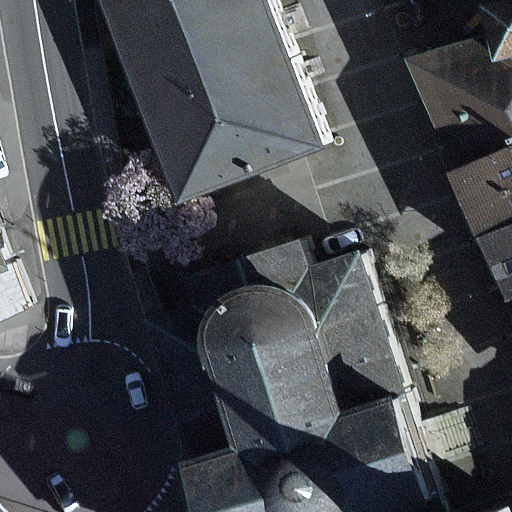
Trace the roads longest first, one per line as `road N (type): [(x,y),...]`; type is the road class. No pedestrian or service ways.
road 1 (primary): [(84,369),(89,302),(82,243),(35,0)]
road 2 (primary): [(114,497),(141,465),(144,423),(122,386),(84,369)]
road 3 (primary): [(7,429),(11,466),(42,500),(79,508),(114,497)]
